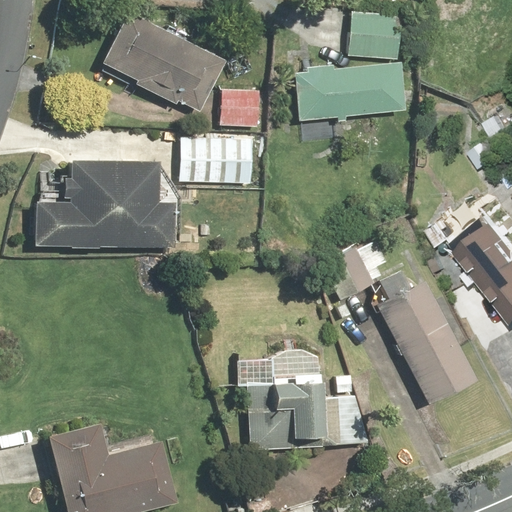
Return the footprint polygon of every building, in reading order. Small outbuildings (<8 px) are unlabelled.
[(221,58),(122,9),(95,62),(195,111),(221,58)] [(396,14),(344,12),(342,55),(394,57),(396,14)] [(328,63),(287,67),(293,121),(401,109),(395,60),(328,67),(328,63)] [(255,90),(217,88),(215,123),(253,125),(255,90)] [(511,114),(507,107),(484,124),(498,142),(511,131),(511,114)] [(248,138),(179,134),(177,179),(246,183),(248,138)] [(504,162),(485,137),(467,151),(485,176),(504,162)] [(29,198),(28,245),(168,245),(168,200),(151,200),(152,160),(62,159),(62,175),(56,175),(56,198),(29,198)] [(511,238),(493,214),(456,244),(511,312),(511,238)] [(371,264),(382,259),(371,236),(313,262),(331,302),(370,284),(368,278),(376,275),(371,264)] [(420,281),(372,305),(423,403),(471,379),(420,281)] [(241,383),(245,450),(364,442),(349,394),(316,396),(314,378),(241,383)] [(91,420),(40,433),(59,511),(120,511),(169,500),(153,437),(99,451),(91,420)]
